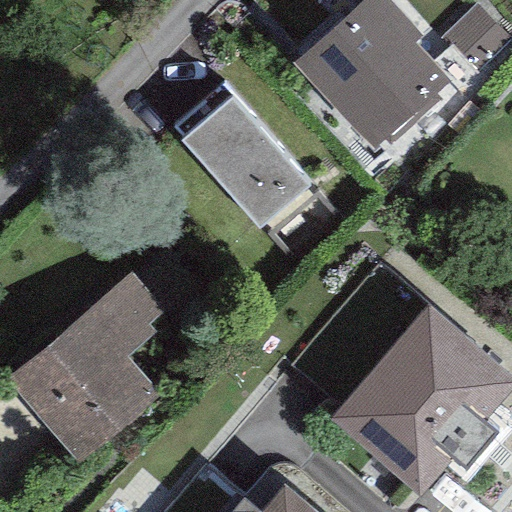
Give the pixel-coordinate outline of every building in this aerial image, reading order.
[(387,0),(361,0),(292,63),(373,151),(385,140),(390,145),(440,99),(434,93),(448,81),(413,44),(421,37),(387,0)] [(510,37),(476,3),(441,36),(476,71),(510,37)] [(230,98),(180,142),(257,231),(308,187),(230,98)] [(130,272),(4,378),(77,465),(155,399),(146,388),(151,385),(127,356),(156,332),(149,324),(163,312),(130,272)] [(328,420),(416,498),(451,459),(463,471),(496,435),(484,424),(511,391),(511,380),(429,307),(328,420)] [(312,511),(282,487),(260,511),(312,511)]
